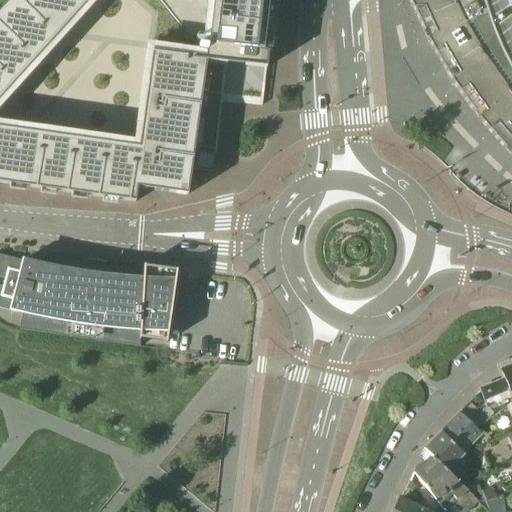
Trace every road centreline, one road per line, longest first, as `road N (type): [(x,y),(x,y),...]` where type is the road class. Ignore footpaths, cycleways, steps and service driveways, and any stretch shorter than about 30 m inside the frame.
road 1 (unclassified): [(278,238),(0,220)]
road 2 (residential): [(368,511),(429,409),(480,363),(511,348)]
road 3 (secondary): [(297,304),(302,357),(265,511)]
road 4 (secondary): [(304,511),(338,368),(358,326)]
road 5 (secondary): [(309,0),(317,185)]
road 6 (secondary): [(423,228),(407,202),(381,183),(349,177),(317,185)]
